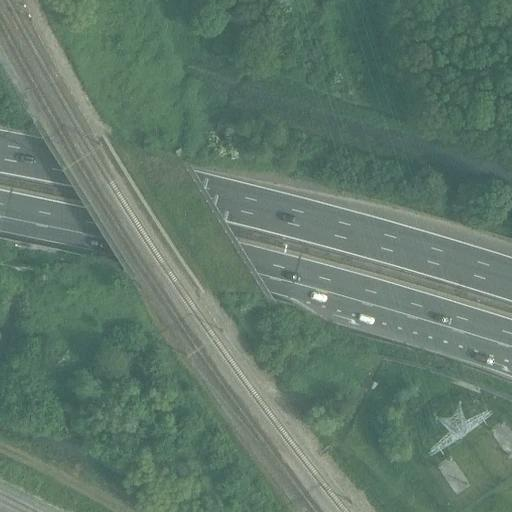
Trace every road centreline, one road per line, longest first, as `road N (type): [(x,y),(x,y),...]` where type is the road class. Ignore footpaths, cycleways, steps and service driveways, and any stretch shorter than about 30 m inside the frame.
road 1 (motorway): [(0,211),(312,282),(511,343)]
road 2 (motorway): [(511,278),(0,154)]
